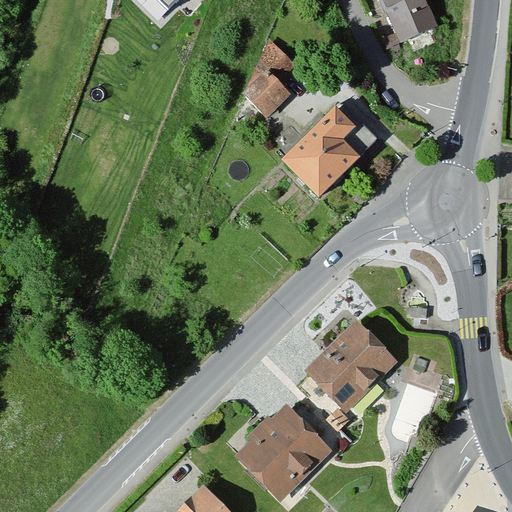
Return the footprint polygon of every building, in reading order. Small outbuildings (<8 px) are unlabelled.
[(429,0),(381,0),(400,46),(441,29),(429,0)] [(275,70),(247,94),(266,117),(294,93),(275,70)] [(346,105),(289,159),(326,198),(383,144),(346,105)] [(402,363),(357,321),(308,373),(353,415),(402,363)] [(336,452),(289,406),(235,459),(282,506),(336,452)] [(229,511),(204,487),(180,511),(229,511)]
